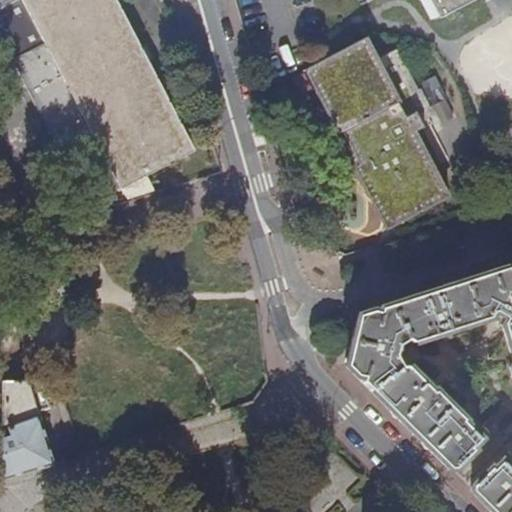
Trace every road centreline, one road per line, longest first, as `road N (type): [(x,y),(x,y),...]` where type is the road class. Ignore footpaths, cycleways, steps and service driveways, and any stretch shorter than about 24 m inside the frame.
road 1 (residential): [(294,347),(439,511)]
road 2 (residential): [(200,0),(255,203)]
road 3 (residential): [(511,246),(312,304)]
road 4 (residential): [(255,203),(294,347)]
